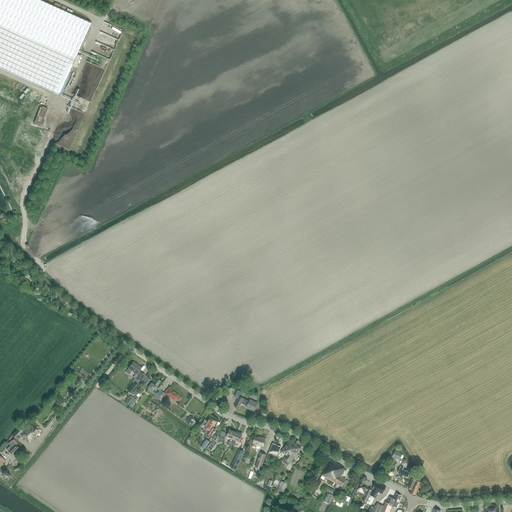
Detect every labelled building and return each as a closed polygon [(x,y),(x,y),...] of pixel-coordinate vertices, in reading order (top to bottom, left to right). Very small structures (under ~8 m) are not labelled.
[(0,0),(0,67),(59,94),(91,23),(40,1),(40,0),(0,0)] [(128,368),(125,373),(129,375),(131,371),(138,376),(137,379),(142,382),(146,376),(145,375),(140,372),(139,372),(142,367),(133,361),(128,368)] [(147,378),(142,384),(146,387),(151,380),(147,378)] [(150,383),(147,388),(148,389),(147,390),(154,395),(157,389),(155,388),(160,382),(156,378),(152,384),(150,383)] [(133,383),(128,391),(133,395),(139,386),(134,383),(133,383)] [(175,401),(176,399),(179,401),(181,398),(179,396),(179,395),(169,388),(165,393),(160,390),(163,386),(161,385),(158,390),(159,391),(157,393),(156,393),(153,397),(158,400),(160,397),(159,397),(161,394),(167,399),(169,396),(175,401)] [(250,402),(242,398),(244,393),(237,390),(234,397),(238,399),(234,406),(239,409),(242,404),(247,406),(246,408),(253,411),(257,403),(250,400),(250,402)] [(189,418),(187,417),(185,420),(192,425),(195,419),(190,416),(189,418)] [(205,420),(201,426),(203,428),(204,427),(208,430),(206,434),(211,437),(216,430),(213,428),(217,422),(210,418),(207,422),(205,420)] [(22,437),(29,443),(38,432),(29,424),(22,431),(20,429),(16,434),(18,438),(20,436),(19,435),(20,434),(22,437)] [(230,430),(227,437),(230,438),(227,445),(230,446),(233,439),(236,432),(230,430)] [(230,446),(230,448),(232,449),(236,440),(239,442),(242,435),(242,433),(240,432),(239,433),(236,432),(233,439),(230,446)] [(255,437),(252,447),(256,448),(259,449),(260,445),(263,446),(265,439),(261,438),(261,439),(255,437)] [(206,439),(201,446),(205,449),(210,442),(206,439)] [(286,456),(295,443),(289,439),(281,452),(286,456)] [(12,456),(19,449),(14,443),(11,446),(10,446),(7,450),(12,456)] [(301,448),(298,445),(295,443),(286,456),(285,458),(285,459),(283,462),(287,465),(290,462),(291,462),(301,448)] [(273,444),(270,451),(275,455),(277,452),(278,453),(279,451),(280,448),(273,444)] [(235,459),(231,468),(236,469),(239,461),(240,461),(244,451),(238,449),(234,459),(235,459)] [(400,459),(402,454),(395,451),(392,456),(400,459)] [(261,469),(266,454),(261,452),(256,467),(261,469)] [(341,476),(345,469),(341,468),(342,467),(331,461),(322,476),(320,480),(319,479),(316,485),(321,488),(324,482),(323,481),(325,477),(342,487),(346,479),(341,476)] [(408,478),(410,473),(400,468),(398,473),(408,478)] [(365,481),(366,478),(361,476),(355,490),(356,490),(355,492),(357,493),(358,491),(364,494),(366,490),(367,490),(363,501),(366,502),(372,490),(368,488),(368,489),(367,488),(363,486),(365,481)] [(421,483),(419,482),(420,479),(416,477),(415,480),(412,479),(408,488),(411,489),(410,492),(416,495),(421,483)] [(281,481),(278,490),(284,492),(287,483),(281,481)] [(383,494),(386,488),(376,483),(369,499),(368,499),(367,503),(371,505),(378,492),(383,494)] [(392,511),(395,507),(396,508),(401,496),(397,494),(394,499),(389,497),(387,503),(385,502),(384,506),(377,503),(372,511),(392,511)]
